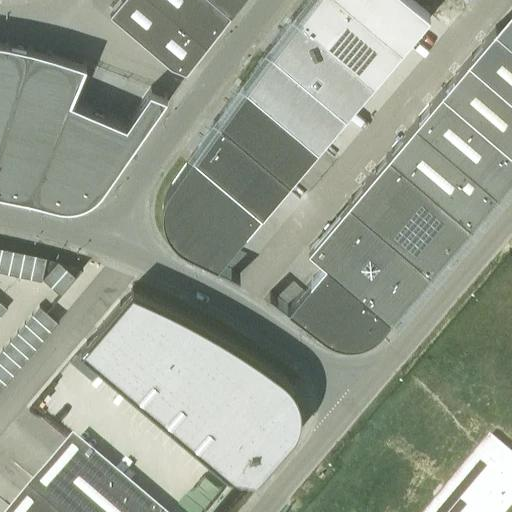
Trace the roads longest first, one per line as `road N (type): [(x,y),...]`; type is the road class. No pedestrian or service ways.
road 1 (unclassified): [(101,241),(236,306),(352,396)]
road 2 (unclassified): [(352,396),(511,210)]
road 3 (unclassified): [(0,20),(138,61),(210,93)]
road 4 (unclassified): [(101,241),(210,93)]
road 5 (unclassified): [(256,511),(352,396)]
